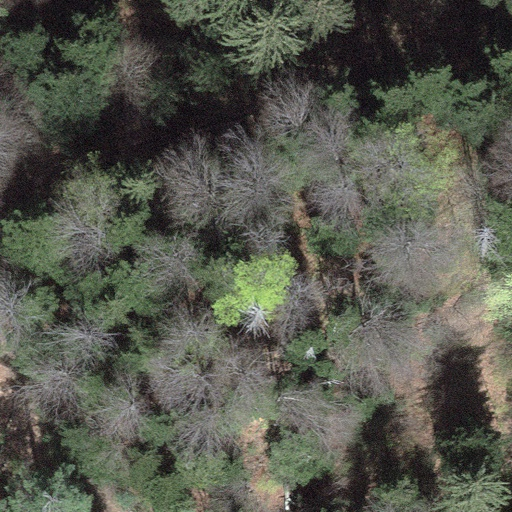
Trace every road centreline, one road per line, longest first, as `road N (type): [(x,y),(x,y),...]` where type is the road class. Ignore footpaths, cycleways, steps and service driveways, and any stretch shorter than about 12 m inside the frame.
road 1 (track): [(445,0),(419,28),(291,90),(31,173),(0,198)]
road 2 (track): [(0,402),(30,448),(103,511)]
